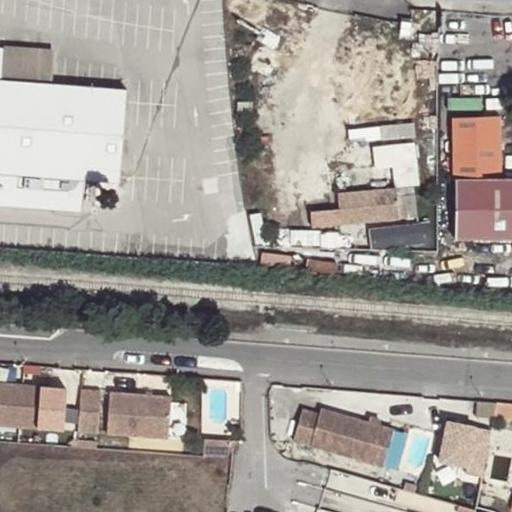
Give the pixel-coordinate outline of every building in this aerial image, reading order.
[(0,204),(82,210),(84,179),(120,182),(127,88),(50,82),(1,78),(4,47),(0,46),(0,204)] [(1,78),(50,82),(53,51),(4,47),(1,78)] [(452,237),(511,237),(511,177),(500,178),(501,116),(453,116),(453,177),(455,177),(452,237)] [(422,180),(417,138),(374,142),(376,166),(394,164),(396,183),(422,180)] [(400,218),(397,187),(338,193),(340,209),(311,212),(312,227),(400,218)] [(371,246),(432,241),(430,218),(369,222),(371,246)] [(16,387),(0,385),(0,426),(18,428),(20,393),(15,393),(16,387)] [(79,393),(76,432),(97,433),(98,394),(79,393)] [(168,400),(108,395),(107,433),(166,437),(168,400)] [(511,405),(495,403),(493,419),(511,420),(511,405)] [(389,471),(398,436),(327,415),(325,421),(309,416),(301,447),(389,471)] [(435,462),(485,470),(492,425),(442,417),(435,462)]
